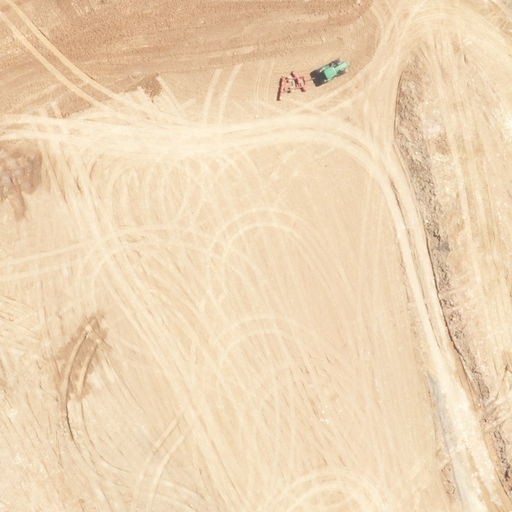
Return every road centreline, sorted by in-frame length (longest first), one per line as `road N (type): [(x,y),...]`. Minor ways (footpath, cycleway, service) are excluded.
road 1 (unknown): [(221,511),(64,73)]
road 2 (unknown): [(0,93),(251,0)]
